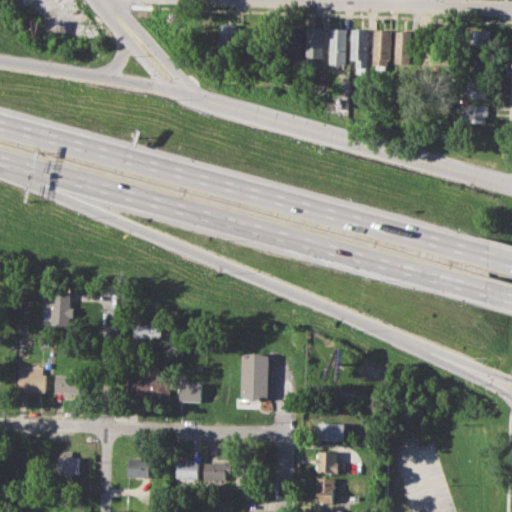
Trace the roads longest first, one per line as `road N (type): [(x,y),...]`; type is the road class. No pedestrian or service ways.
road 1 (motorway): [(490,255),(0,123)]
road 2 (motorway): [(48,172),(484,290)]
road 3 (motorway): [(48,172),(119,220),(428,349)]
road 4 (residential): [(182,90),(511,185)]
road 5 (residential): [(0,422),(285,435)]
road 6 (residential): [(114,298),(103,511)]
road 7 (residential): [(304,0),(511,7)]
road 8 (motorway): [(182,90),(0,59)]
